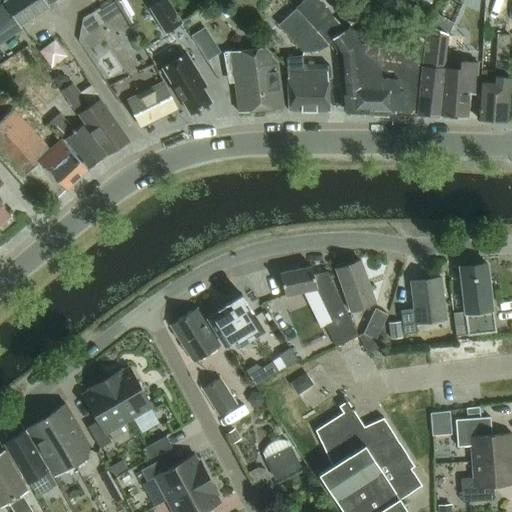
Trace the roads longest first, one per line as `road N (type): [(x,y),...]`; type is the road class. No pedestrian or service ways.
road 1 (tertiary): [(0,280),(152,165),(213,146),(511,143)]
road 2 (residential): [(511,247),(308,242),(196,275),(146,307)]
road 3 (residential): [(255,511),(146,307)]
road 4 (residential): [(146,307),(0,421)]
